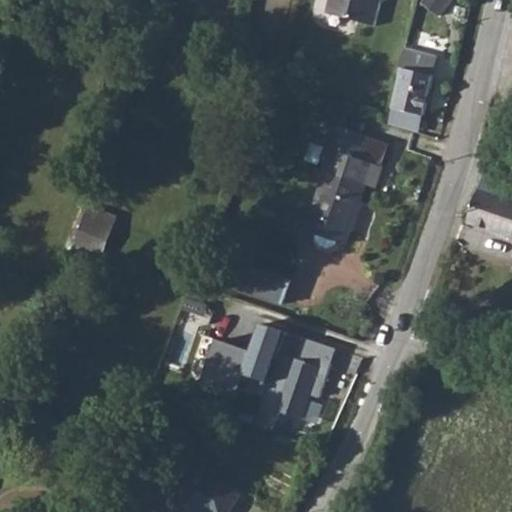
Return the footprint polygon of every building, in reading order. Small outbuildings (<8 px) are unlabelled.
[(340,0),(338,11),(385,21),(389,0),(340,0)] [(425,0),(425,1),(443,14),(452,0),(425,0)] [(454,57),(417,48),(411,72),(415,73),(407,107),(439,116),(454,57)] [(397,159),(340,137),(336,146),(340,167),(318,221),(330,226),(326,236),(340,242),(345,232),(355,235),(379,175),(389,179),(397,159)] [(479,169),(464,226),(511,239),(511,180),(495,176),(496,171),(494,164),(490,162),(487,163),(484,165),(482,170),(479,169)] [(118,218),(94,210),(79,254),(103,263),(118,218)] [(299,270),(256,253),(248,275),(290,292),(299,270)] [(263,398),(286,330),(260,321),(249,351),(201,335),(188,373),(263,398)] [(301,392),(323,399),(341,347),(286,330),(263,398),(259,412),(291,422),(301,392)] [(190,398),(178,395),(172,414),(183,418),(190,398)] [(165,511),(215,511),(217,510),(219,511),(232,511),(244,491),(194,463),(179,489),(165,511)]
